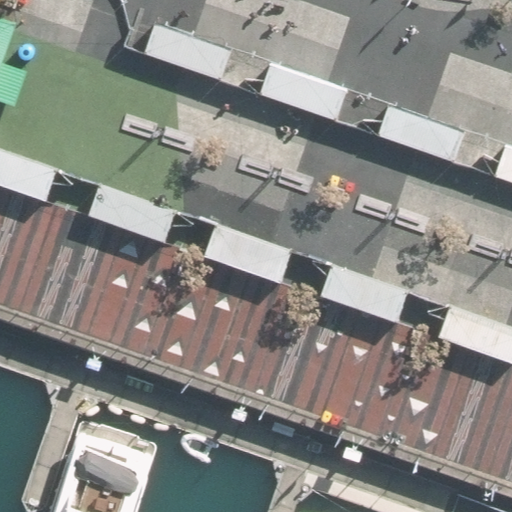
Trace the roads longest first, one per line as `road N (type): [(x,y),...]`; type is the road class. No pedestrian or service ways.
road 1 (unknown): [(287,365),(390,61)]
road 2 (unknown): [(53,284),(198,0)]
road 3 (residential): [(511,102),(210,0)]
